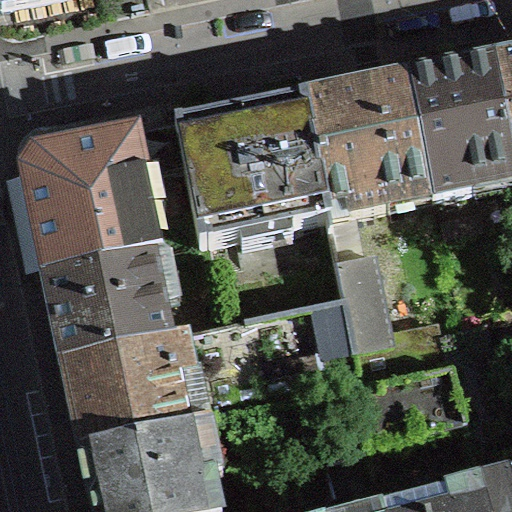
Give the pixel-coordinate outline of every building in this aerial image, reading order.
[(0,0),(0,11),(2,13),(65,0),(0,0)] [(511,62),(495,66),(511,149),(511,62)] [(462,72),(436,77),(410,82),(433,191),(435,204),(473,197),(474,196),(475,196),(473,183),(511,174),(511,149),(495,66),(462,72)] [(433,191),(410,82),(333,98),(303,104),(303,105),(325,213),(345,209),(348,222),(390,213),(387,200),(433,191)] [(178,127),(179,129),(188,174),(203,246),(209,245),(210,250),(328,226),(327,223),(325,213),(303,105),(303,104),(302,102),(205,122),(178,127)] [(34,159),(21,177),(25,196),(43,280),(151,257),(161,255),(153,217),(165,214),(158,180),(188,174),(179,129),(175,130),(34,159)] [(43,280),(47,299),(62,368),(168,345),(170,345),(169,341),(163,312),(151,257),(43,280)] [(374,262),(339,269),(337,269),(345,308),(363,396),(451,377),(442,341),(441,338),(438,328),(389,338),(374,262)] [(168,345),(62,368),(65,382),(77,441),(80,456),(189,433),(211,428),(263,417),(351,399),(363,396),(345,308),(228,333),(170,345),(168,345)] [(511,511),(511,455),(502,458),(497,439),(511,435),(484,330),(462,336),(442,341),(451,377),(464,429),(469,446),(479,487),(480,487),(486,511),(511,511)] [(363,396),(351,399),(366,454),(368,454),(462,429),(464,429),(451,377),(363,396)] [(90,503),(92,503),(93,511),(219,511),(213,481),(200,484),(189,433),(80,456),(85,478),(90,503)] [(380,511),(367,460),(365,460),(328,470),(339,511),(380,511)] [(486,511),(480,487),(478,487),(448,495),(453,511),(486,511)]
